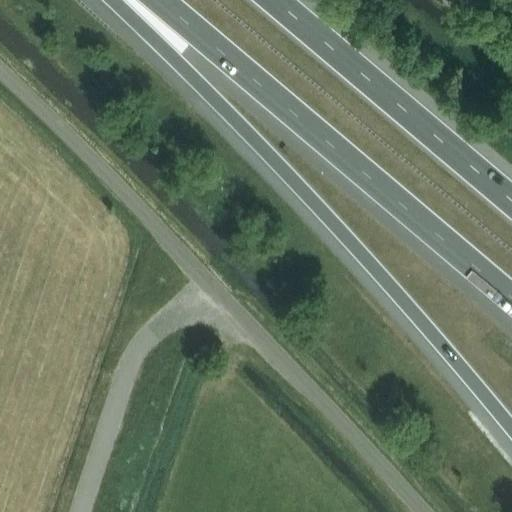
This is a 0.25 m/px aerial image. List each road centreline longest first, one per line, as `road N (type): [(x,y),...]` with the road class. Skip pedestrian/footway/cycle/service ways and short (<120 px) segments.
road 1 (unclassified): [(408,511),(214,293),(0,82)]
road 2 (motorway): [(108,0),(406,304),(511,431)]
road 3 (motorway): [(158,0),(511,298)]
road 4 (motorway): [(511,204),(270,0)]
